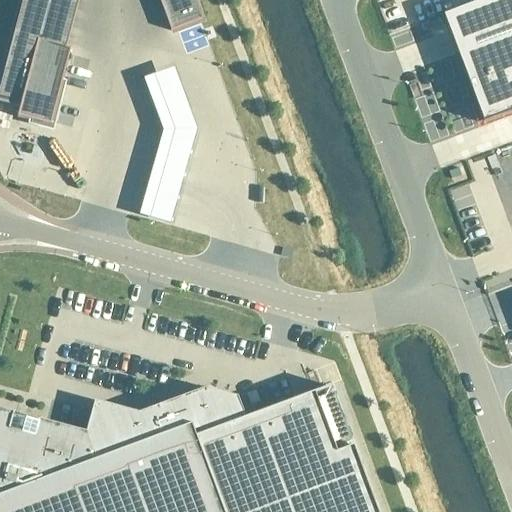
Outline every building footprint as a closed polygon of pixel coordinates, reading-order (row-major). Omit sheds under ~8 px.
[(21,0),(0,79),(0,103),(18,108),(32,57),(36,40),(65,47),(77,0),(21,0)] [(200,19),(193,0),(157,0),(169,31),(200,19)] [(482,124),(511,112),(511,0),(482,0),(441,15),(482,124)] [(32,57),(65,66),(70,48),(65,47),(36,40),(32,57)] [(49,126),(65,66),(32,57),(18,108),(16,117),(49,126)] [(161,132),(139,216),(170,224),(195,129),(171,67),(143,78),(161,132)] [(0,511),(221,511),(189,425),(96,460),(86,433),(36,420),(36,422),(12,416),(13,413),(0,409),(0,511)]
